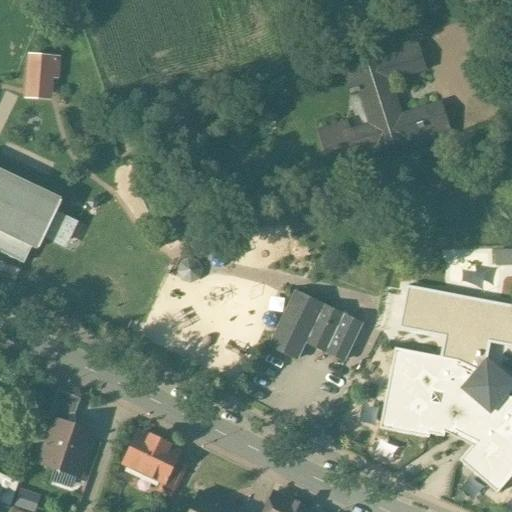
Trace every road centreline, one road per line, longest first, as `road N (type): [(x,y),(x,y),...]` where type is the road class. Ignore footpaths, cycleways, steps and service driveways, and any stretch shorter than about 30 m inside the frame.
road 1 (tertiary): [(396,511),(130,387)]
road 2 (tertiary): [(130,387),(0,326)]
road 3 (residential): [(88,511),(130,387)]
